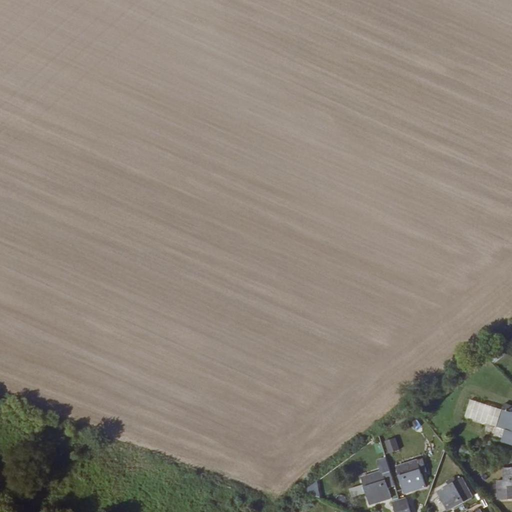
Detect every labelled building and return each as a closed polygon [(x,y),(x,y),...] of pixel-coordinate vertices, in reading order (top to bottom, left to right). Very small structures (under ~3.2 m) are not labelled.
[(505,430),(511,412),(476,401),(471,418),(505,430)] [(388,453),(400,450),(396,438),(384,441),(388,453)] [(396,465),(404,492),(426,486),(417,459),(396,465)] [(503,481),(497,481),(498,498),(511,497),(511,467),(503,468),(503,481)] [(361,476),(369,503),(391,497),(382,470),(361,476)] [(462,477),(437,490),(449,510),(473,497),(462,477)] [(308,495),(319,495),(319,484),(308,484),(308,495)] [(409,511),(406,498),(399,500),(402,511),(409,511)] [(402,511),(399,500),(393,502),(395,511),(402,511)]
